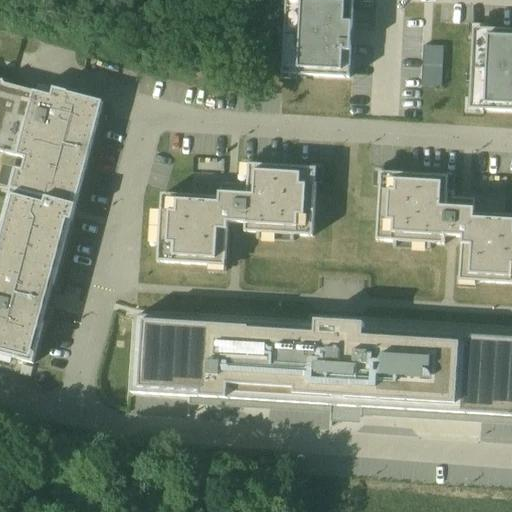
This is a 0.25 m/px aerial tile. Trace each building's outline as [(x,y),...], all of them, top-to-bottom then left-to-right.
[(281,0),(281,6),(285,6),(283,37),(280,37),(279,48),(283,48),(282,64),(278,64),(277,80),(296,81),(296,77),(349,80),(353,0),(281,0)] [(489,28),(470,27),(469,41),(473,41),(471,72),(468,71),(467,82),(471,83),(470,99),(466,99),(465,115),(484,116),(484,112),(511,113),(511,31),(489,31),(489,28)] [(444,68),(445,47),(427,46),(424,46),(423,67),(444,68)] [(443,89),(444,68),(423,67),(422,88),(443,89)] [(47,85),(45,92),(0,80),(0,352),(33,362),(49,301),(72,214),(75,202),(102,100),(47,85)] [(161,194),(157,264),(227,268),(229,224),(238,225),(245,225),(245,233),(313,237),(316,170),(243,166),(242,184),(234,184),(219,183),(218,197),(161,194)] [(460,282),(511,285),(511,215),(475,214),(476,198),(466,198),(455,197),(456,192),(450,192),(451,177),(380,173),(376,242),(445,246),(445,237),(453,238),(462,238),(460,282)] [(511,333),(134,310),(129,397),(191,400),(346,410),(511,419),(511,333)] [(511,419),(191,400),(191,405),(270,409),(330,413),(331,423),(361,424),(361,416),(482,423),(511,424),(511,419)] [(441,492),(440,511),(471,511),(472,492),(441,492)]
